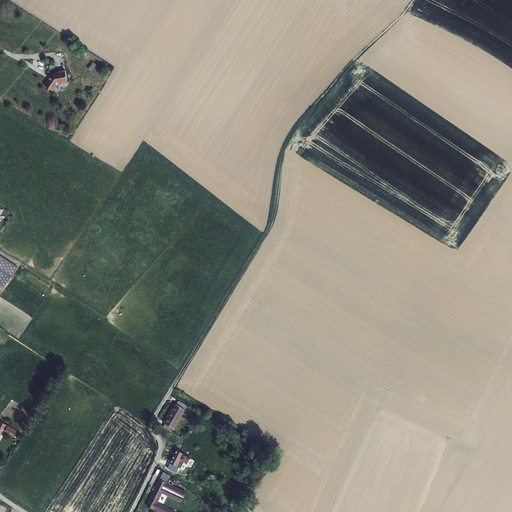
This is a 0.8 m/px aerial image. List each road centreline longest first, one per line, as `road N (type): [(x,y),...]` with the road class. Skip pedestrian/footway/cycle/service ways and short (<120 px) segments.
road 1 (track): [(286,147),(270,224),(167,399)]
road 2 (residential): [(132,511),(166,441),(154,418),(167,399)]
